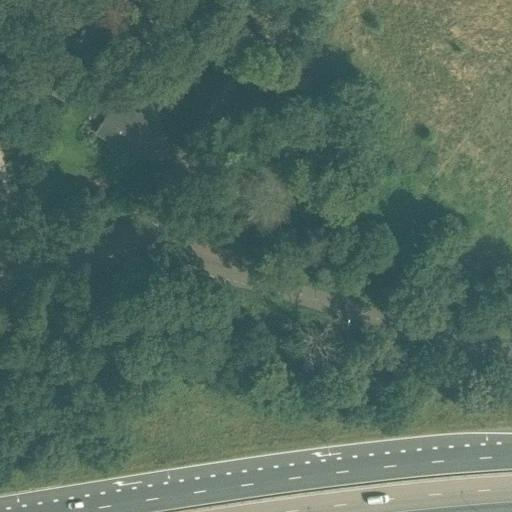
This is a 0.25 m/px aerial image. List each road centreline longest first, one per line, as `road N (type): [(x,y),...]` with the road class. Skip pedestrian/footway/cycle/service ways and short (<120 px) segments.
road 1 (primary): [(511,454),(78,511)]
road 2 (unclassified): [(511,356),(228,279)]
road 3 (unclassified): [(0,287),(104,263),(228,279)]
road 4 (primary): [(295,511),(511,490)]
